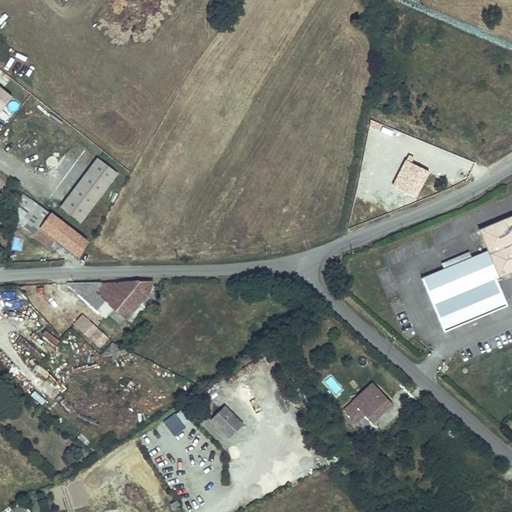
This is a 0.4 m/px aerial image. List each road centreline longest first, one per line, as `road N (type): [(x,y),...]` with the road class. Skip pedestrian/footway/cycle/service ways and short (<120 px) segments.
road 1 (unclassified): [(296,258),(214,269),(0,276)]
road 2 (unclassified): [(511,460),(333,303),(296,258)]
road 3 (unclassified): [(511,166),(448,201),(296,258)]
road 4 (unknown): [(511,209),(418,267),(424,300)]
